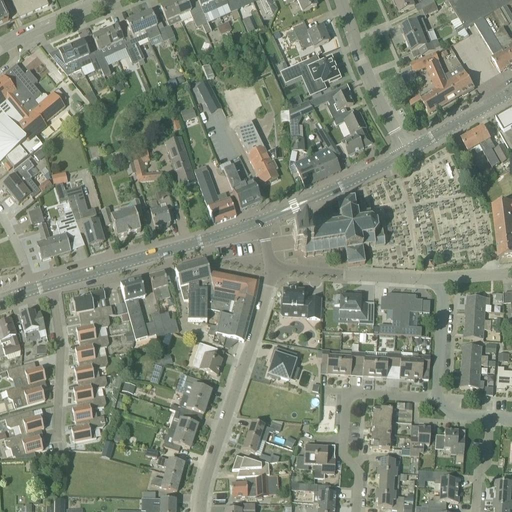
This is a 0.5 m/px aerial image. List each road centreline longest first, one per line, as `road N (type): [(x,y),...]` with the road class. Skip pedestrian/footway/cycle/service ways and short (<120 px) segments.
road 1 (residential): [(204,511),(206,478),(271,269)]
road 2 (secondary): [(51,284),(262,221)]
road 3 (residential): [(352,511),(346,402),(356,388),(438,390)]
road 4 (residential): [(51,284),(59,457)]
road 5 (residential): [(402,157),(337,0)]
road 6 (residential): [(271,269),(440,277)]
road 7 (secondary): [(262,221),(402,157)]
road 8 (secondary): [(402,157),(511,95)]
road 9 (residential): [(0,53),(110,0)]
